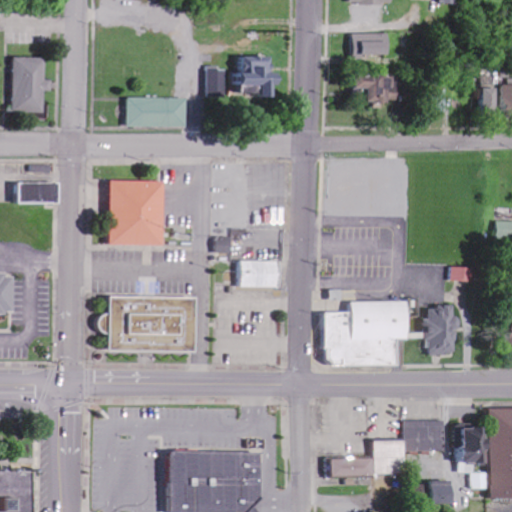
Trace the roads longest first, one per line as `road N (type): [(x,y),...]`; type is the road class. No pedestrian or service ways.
road 1 (residential): [(511,137),(0,142)]
road 2 (secondary): [(67,382),(511,387)]
road 3 (residential): [(299,384),(307,0)]
road 4 (residential): [(67,382),(78,230),(79,0)]
road 5 (secondary): [(62,511),(67,382)]
road 6 (residential): [(299,511),(299,384)]
